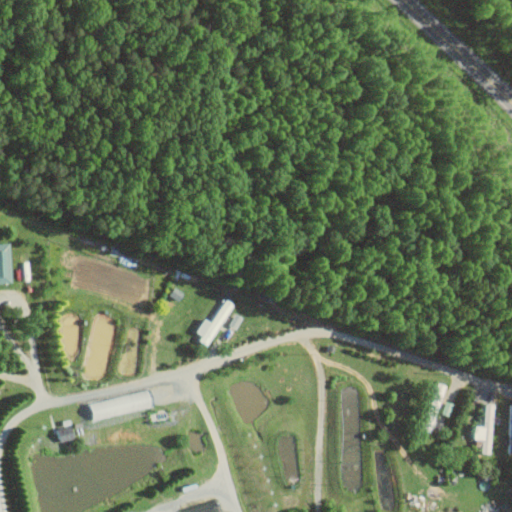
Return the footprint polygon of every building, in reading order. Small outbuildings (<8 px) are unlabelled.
[(188,331),(195,335),(192,340),(202,346),(228,304),(219,298),(204,322),(197,317),(188,331)] [(440,384),(430,382),(417,429),(427,432),(440,384)] [(83,404),(86,420),(138,409),(136,401),(133,402),(131,394),(83,404)] [(491,404),(479,403),(478,426),(470,425),(469,438),(477,439),(477,453),(487,453),(488,423),(497,423),(498,416),(490,416),(491,404)] [(50,429),(54,442),(71,437),(67,424),(50,429)]
